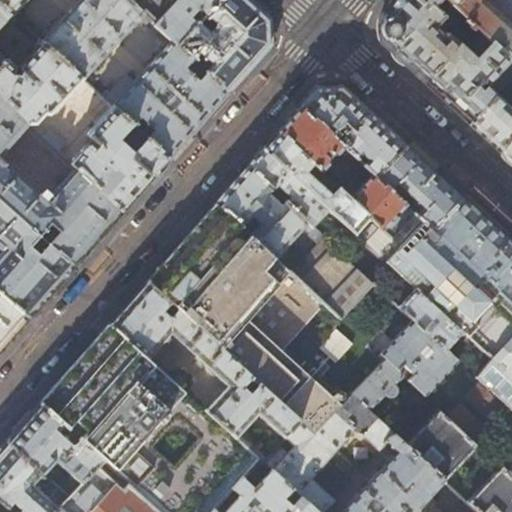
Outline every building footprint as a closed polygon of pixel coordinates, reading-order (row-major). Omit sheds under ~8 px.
[(0,0),(0,5),(11,15),(25,0),(0,0)] [(142,14),(126,0),(78,0),(40,42),(81,79),(142,14)] [(126,0),(142,14),(172,41),(177,46),(196,25),(189,19),(199,9),(205,15),(206,14),(218,0),(126,0)] [(252,7),(244,0),(218,0),(206,14),(220,28),(216,33),(212,32),(209,34),(202,27),(208,22),(203,17),(196,25),(177,46),(192,60),(199,53),(211,64),(205,72),(206,73),(227,92),(249,68),(269,45),(267,20),(252,7)] [(454,7),(446,0),(395,0),(380,18),(381,43),(410,70),(448,105),(469,124),(496,94),(511,76),(511,62),(479,31),(463,49),(449,36),(459,24),(455,18),(449,12),(454,7)] [(446,0),(454,7),(465,18),(475,27),(479,31),(511,62),(511,21),(502,13),(511,2),(509,0),(446,0)] [(0,27),(11,15),(0,5),(0,27)] [(471,31),(475,27),(465,18),(462,21),(467,26),(466,27),(471,31)] [(192,60),(177,46),(172,41),(126,90),(119,83),(103,100),(110,106),(131,125),(146,139),(168,159),(201,121),(227,92),(206,73),(198,82),(185,69),(192,60)] [(0,55),(0,95),(29,124),(36,123),(45,113),(47,114),(51,113),(81,80),(81,79),(40,42),(19,65),(20,73),(21,74),(19,76),(16,74),(13,68),(0,55)] [(299,108),(328,135),(335,127),(342,134),(341,136),(342,139),(350,147),(346,152),(374,178),(405,147),(370,115),(341,88),(316,89),(299,108)] [(511,108),(496,94),(469,124),(503,155),(511,163),(511,108)] [(0,159),(0,155),(29,124),(0,95),(0,202),(73,267),(103,233),(121,212),(75,167),(49,196),(43,191),(39,195),(0,159)] [(118,139),(131,125),(110,106),(86,132),(99,144),(94,149),(88,143),(83,143),(71,157),(71,160),(69,162),(75,167),(121,212),(146,185),(168,159),(146,139),(133,153),(118,139)] [(291,117),(277,132),(322,174),(327,168),(339,180),(352,166),(366,180),(349,198),(399,244),(420,221),(406,208),(389,192),(374,178),(346,152),(328,135),(299,108),(291,117)] [(271,140),(263,149),(328,210),(353,234),(383,262),(399,244),(349,198),(322,174),(277,132),(271,140)] [(405,147),(374,178),(389,192),(394,185),(402,192),(401,193),(406,198),(409,194),(415,199),(406,208),(420,221),(431,232),(461,199),(434,173),(405,147)] [(254,159),(247,167),(271,189),(281,198),(312,227),(328,210),(263,149),(254,159)] [(262,199),(271,189),(247,167),(231,185),(215,203),(274,259),(303,228),(309,233),(308,234),(319,245),(291,274),(339,319),(373,284),(312,227),(281,198),(272,208),(262,199)] [(461,199),(431,232),(452,251),(456,246),(452,241),(458,236),(467,244),(456,255),(503,299),(508,293),(504,290),(509,284),(511,286),(511,298),(508,304),(511,307),(511,245),(507,241),(461,199)] [(0,244),(4,248),(0,252),(0,293),(28,318),(52,291),(73,267),(0,202),(0,244)] [(291,274),(274,259),(215,203),(184,238),(146,282),(299,421),(313,433),(351,395),(384,362),(379,356),(369,347),(398,316),(402,312),(373,284),(339,319),(291,274)] [(452,251),(431,232),(420,221),(399,244),(383,262),(386,265),(486,359),(472,378),(478,383),(508,411),(511,415),(511,307),(508,304),(503,299),(456,255),(452,251)] [(386,265),(383,262),(353,234),(344,245),(376,275),(386,265)] [(126,304),(109,324),(147,359),(169,335),(225,386),(203,410),(234,438),(256,414),(283,439),(284,438),(299,421),(146,282),(126,304)] [(0,293),(0,349),(7,341),(28,318),(0,293)] [(455,362),(402,312),(398,316),(403,321),(402,323),(406,327),(379,356),(384,362),(387,359),(403,375),(424,394),(422,396),(423,397),(455,362)] [(203,410),(147,359),(109,324),(74,363),(39,403),(102,460),(160,511),(209,511),(212,509),(231,488),(240,477),(256,458),(234,438),(203,410)] [(387,359),(384,362),(351,395),(367,410),(383,395),(386,397),(389,397),(391,397),(394,396),(395,394),(397,391),(396,387),(394,384),(403,375),(387,359)] [(494,426),(508,411),(478,383),(465,398),(494,426)] [(393,434),(367,410),(351,395),(313,433),(299,421),(284,438),(293,446),(271,471),(290,489),(305,502),(315,511),(414,511),(443,481),(405,445),(341,511),(330,511),(337,505),(310,479),(354,430),(378,451),(393,434)] [(68,496),(102,460),(39,403),(24,419),(5,441),(42,474),(57,487),(68,496)] [(459,404),(445,418),(475,446),(488,433),(459,404)] [(437,410),(405,445),(443,481),(475,446),(445,418),(437,410)] [(33,485),(42,474),(5,441),(0,447),(0,504),(9,511),(53,511),(68,496),(57,487),(47,498),(33,485)] [(511,453),(498,467),(511,480),(511,453)] [(160,511),(102,460),(68,496),(53,511),(160,511)] [(511,511),(511,480),(498,467),(465,501),(476,511),(511,511)] [(315,511),(305,502),(297,511),(283,498),(290,489),(271,471),(269,470),(253,488),(240,477),(231,488),(238,495),(222,511),(215,511),(212,509),(209,511),(250,511),(253,509),(256,511),(315,511)]
